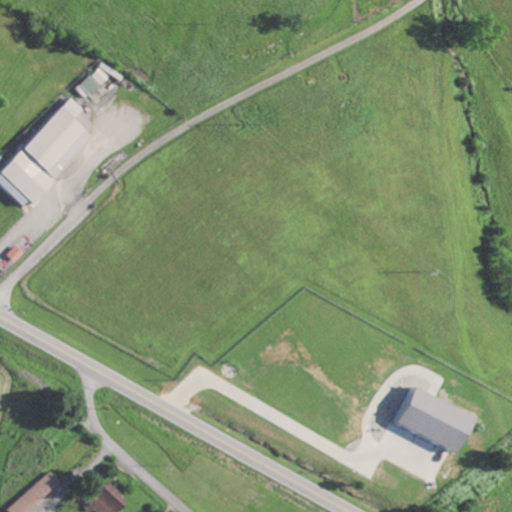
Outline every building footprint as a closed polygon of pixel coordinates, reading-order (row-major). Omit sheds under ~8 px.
[(84,98),(96,85),(85,76),(73,89),(84,98)] [(0,187),(21,208),(90,137),(71,119),(80,109),(67,97),(0,166),(0,187)] [(20,254),(12,245),(3,254),(11,263),(20,254)] [(466,414),(406,386),(390,423),(449,450),(466,414)] [(20,511),(55,481),(45,470),(2,509),(4,511),(20,511)] [(91,511),(108,511),(120,496),(99,480),(80,503),(91,511)]
